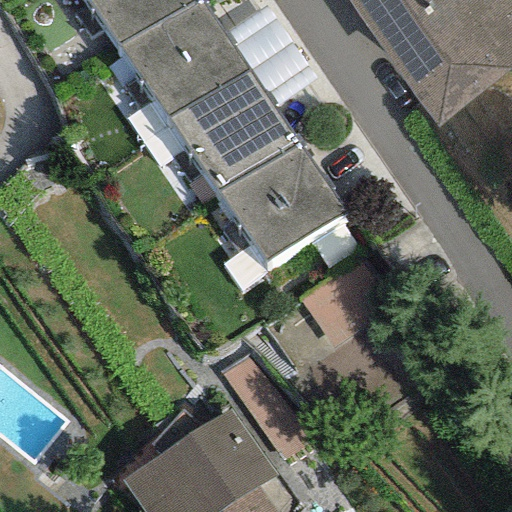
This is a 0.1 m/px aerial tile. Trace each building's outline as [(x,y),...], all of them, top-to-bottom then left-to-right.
[(86,0),(117,43),(192,0),(86,0)] [(165,120),(249,70),(200,0),(192,0),(117,43),(165,120)] [(511,0),(348,0),(437,129),(511,69),(511,0)] [(218,193),(300,144),(249,70),(165,120),(218,193)] [(300,144),(218,193),(265,260),(344,212),(300,144)] [(358,262),(298,303),(331,351),(391,310),(358,262)] [(244,354),(217,375),(280,458),(308,437),(244,354)] [(228,411),(121,482),(142,511),(273,511),(255,488),(274,475),(228,411)]
